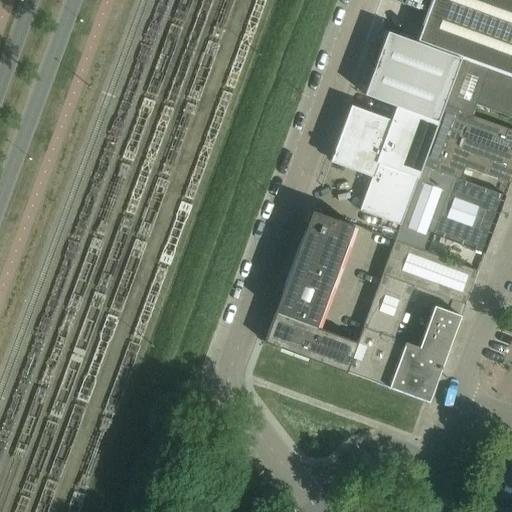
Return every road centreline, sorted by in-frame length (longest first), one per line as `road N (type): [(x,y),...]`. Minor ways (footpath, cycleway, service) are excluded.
road 1 (unclassified): [(318,508),(228,394),(229,369),(366,0)]
road 2 (secondary): [(0,201),(74,0)]
road 3 (unclassified): [(454,400),(511,244)]
road 4 (unclassified): [(318,508),(344,460),(372,447),(438,464)]
